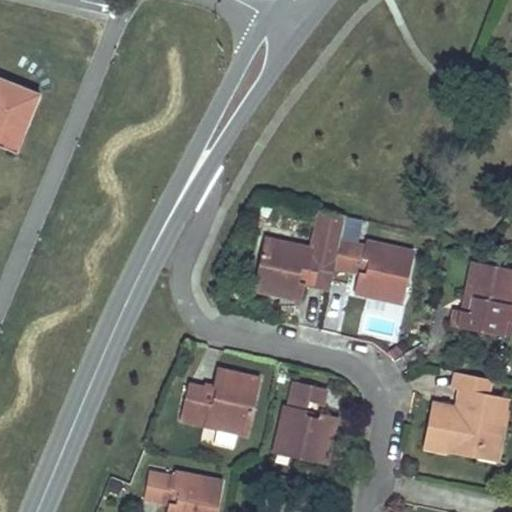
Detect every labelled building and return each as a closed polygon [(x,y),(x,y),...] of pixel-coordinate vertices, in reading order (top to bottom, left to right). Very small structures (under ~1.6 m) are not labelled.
[(9,83),(0,79),(0,93),(4,95),(9,83)] [(0,147),(8,151),(18,128),(24,130),(39,95),(9,83),(4,95),(0,93),(0,147)] [(8,151),(14,153),(24,130),(18,128),(8,151)] [(337,260),(347,216),(318,210),(310,247),(267,237),(255,289),(303,299),(306,284),(300,282),(302,273),(316,276),(313,289),(329,293),(337,260)] [(343,244),(336,273),(352,276),(355,262),(370,265),(367,277),(360,276),(355,296),(404,306),(415,254),(366,243),(364,249),(343,244)] [(511,299),(511,271),(474,263),(466,298),(476,300),(473,314),(463,312),(455,310),(450,329),(503,341),(507,324),(511,325),(511,305),(511,299)] [(476,300),(466,298),(463,312),(473,314),(476,300)] [(511,325),(507,324),(503,341),(509,342),(511,329),(511,325)] [(249,434),(261,379),(219,369),(215,386),(206,384),(205,389),(189,385),(182,419),(218,427),(238,432),(249,434)] [(494,380),(458,373),(454,388),(463,390),(491,396),(494,380)] [(286,404),(275,454),(326,465),(338,415),(321,411),(319,419),(307,416),(311,401),(324,404),(328,390),(297,383),(292,406),(286,404)] [(463,390),(462,400),(460,409),(458,416),(452,415),(449,407),(436,404),(426,448),(480,460),(482,448),(502,452),(511,406),(511,400),(491,396),(463,390)] [(458,416),(460,409),(449,407),(452,415),(458,416)] [(238,432),(218,427),(213,443),(234,448),(238,432)] [(480,460),(500,464),(502,452),(482,448),(480,460)] [(217,511),(224,481),(175,471),(175,475),(151,471),(146,498),(162,502),(165,486),(181,489),(178,502),(171,501),(168,511),(217,511)]
